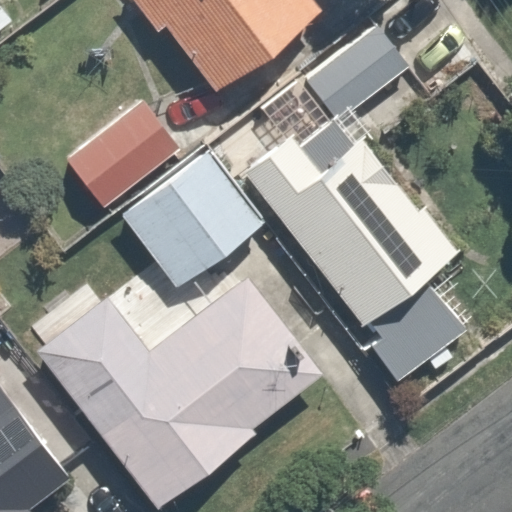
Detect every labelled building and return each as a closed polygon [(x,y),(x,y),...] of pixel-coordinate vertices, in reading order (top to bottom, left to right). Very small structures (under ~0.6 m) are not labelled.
[(306,0),(139,0),(203,81),(306,0)] [(451,238),(345,99),(405,53),(372,10),(295,69),(316,97),(236,158),(353,312),(361,306),(375,323),(360,334),(389,371),(467,312),(425,257),(451,238)] [(175,130),(136,87),(67,149),(106,192),(175,130)] [(263,213),(208,137),(121,199),(176,276),(263,213)] [(0,312),(50,281),(0,204),(0,312)] [(319,367),(244,262),(152,327),(115,274),(34,331),(146,489),(319,367)] [(0,511),(1,511),(0,509),(0,495),(53,461),(2,382),(0,383),(0,511)]
